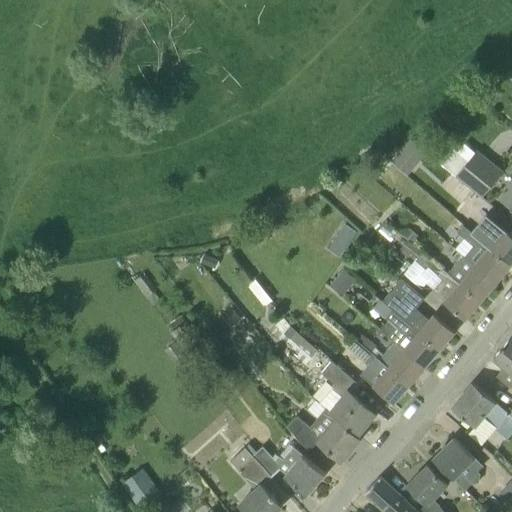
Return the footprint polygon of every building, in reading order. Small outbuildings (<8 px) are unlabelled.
[(409,171),(423,154),(407,140),(393,156),(409,171)] [(481,197),(502,171),(477,150),(455,176),(481,197)] [(477,237),(511,266),(511,264),(511,235),(492,219),(477,237)] [(347,221),(331,244),(342,252),(358,229),(347,221)] [(452,248),(463,256),(475,266),(496,283),(511,266),(477,237),(468,229),(452,248)] [(481,301),(460,283),(448,273),(424,253),(416,262),(426,270),(428,267),(442,280),(433,290),(445,301),(444,302),(465,320),(481,301)] [(463,256),(448,273),(460,283),(481,301),(496,283),(475,266),(463,256)] [(383,301),(392,309),(419,332),(439,350),(455,332),(434,314),(429,320),(416,309),(424,299),(401,280),(383,301)] [(439,350),(419,332),(392,309),(387,315),(398,325),(388,336),(404,350),(424,367),(439,350)] [(318,351),(290,325),(284,318),(276,325),(282,333),(311,359),(318,351)] [(170,332),(192,363),(208,352),(186,321),(170,332)] [(511,337),(511,336),(493,358),(504,366),(496,376),(511,388),(511,386),(511,337)] [(384,353),(376,346),(367,338),(361,344),(379,360),(384,353)] [(164,350),(179,371),(190,363),(175,342),(164,350)] [(388,368),(379,360),(361,344),(356,350),(366,359),(364,361),(382,376),(373,386),(394,403),(409,385),(388,368)] [(424,367),(404,350),(388,368),(409,385),(424,367)] [(342,397),(329,411),(357,435),(375,414),(353,394),(360,386),(332,361),(321,373),(335,385),(333,388),(342,397)] [(511,410),(509,414),(473,382),(452,407),(475,426),(482,418),(507,440),(511,434),(511,410)] [(360,438),(357,435),(329,411),(326,408),(316,420),(318,422),(312,429),(297,416),(288,427),(299,441),(310,450),(318,441),(341,461),(360,438)] [(464,491),(471,484),(478,483),(480,474),(477,472),(482,466),(474,458),(454,438),(433,459),(464,491)] [(307,495),(325,474),(294,447),(283,459),(280,457),(276,461),(263,446),(253,456),(271,476),(281,467),(286,474),(285,476),(307,495)] [(271,476),(253,456),(245,447),(230,461),(256,489),(240,504),(247,511),(275,511),(281,507),(262,485),(271,476)] [(124,479),(140,505),(162,492),(145,465),(124,479)] [(407,485),(426,504),(419,511),(444,511),(432,500),(447,485),(427,465),(407,485)] [(416,511),(380,477),(366,492),(386,511),(416,511)] [(511,477),(502,487),(511,497),(511,477)]
